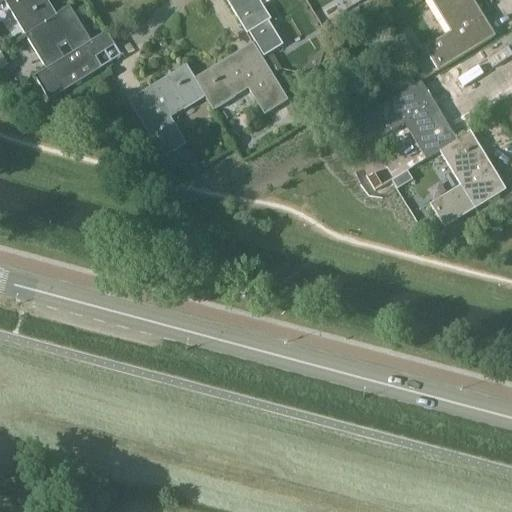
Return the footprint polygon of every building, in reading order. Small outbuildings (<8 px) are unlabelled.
[(0,0),(0,3),(4,1),(25,36),(70,8),(56,16),(46,0),(0,0)] [(225,0),(247,35),(270,20),(258,0),(225,0)] [(481,23),(485,20),(472,0),(429,0),(449,33),(424,49),(438,72),(491,40),(481,23)] [(91,52),(95,50),(70,8),(25,36),(26,36),(29,34),(50,68),(34,77),(49,103),(102,70),(91,52)] [(264,43),(255,48),(263,61),(271,56),(264,43)] [(186,66),(214,111),(248,90),(264,116),(288,101),(263,61),(255,48),(239,58),(236,54),(195,79),(186,66)] [(186,66),(145,92),(148,96),(131,107),(163,159),(186,145),(171,119),(205,98),(213,111),(214,111),(186,66)] [(426,160),(470,132),(457,140),(431,99),(427,102),(417,85),(363,117),(378,141),(404,125),(426,160)] [(492,177),(496,175),(470,132),(426,160),(440,152),(460,187),(429,205),(444,229),(502,194),(492,177)]
